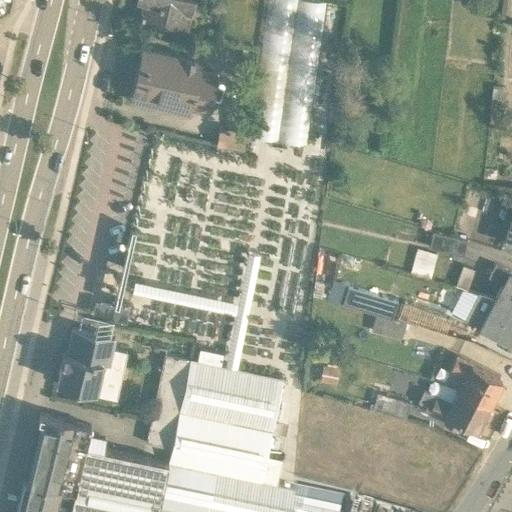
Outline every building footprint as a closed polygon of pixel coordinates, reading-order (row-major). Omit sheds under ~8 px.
[(193,0),(135,0),(135,3),(143,5),(140,18),(187,29),(193,0)] [(309,142),(323,0),(270,0),(257,137),(309,142)] [(128,101),(188,115),(190,108),(207,111),(216,71),(199,67),(200,60),(141,46),(137,63),(136,63),(128,101)] [(511,206),(501,244),(511,246),(511,206)] [(465,240),(431,233),(428,247),(462,255),(465,240)] [(436,254),(416,249),(409,274),(428,279),(436,254)] [(511,272),(493,263),(486,275),(499,283),(492,298),(511,309),(511,272)] [(461,265),(454,286),(466,290),(473,269),(461,265)] [(391,318),(396,300),(347,286),(341,304),(391,318)] [(511,309),(492,298),(476,293),(464,319),(477,326),(477,327),(507,342),(511,332),(511,309)] [(94,299),(91,314),(124,322),(128,308),(94,299)] [(62,351),(56,381),(115,397),(125,351),(112,347),(113,338),(108,337),(112,322),(79,314),(75,329),(71,328),(66,352),(62,351)] [(375,314),(370,331),(399,340),(404,323),(375,314)] [(171,448),(190,358),(163,353),(145,444),(171,448)] [(456,387),(489,404),(501,379),(455,354),(447,371),(460,379),(456,387)] [(338,511),(341,499),(276,483),(280,459),(279,457),(265,455),(278,377),(190,358),(171,448),(168,462),(101,448),(84,445),(68,511),(338,511)] [(338,368),(322,364),(319,381),(335,384),(338,368)] [(459,420),(476,430),(489,404),(456,387),(440,382),(434,395),(423,390),(417,401),(424,405),(422,409),(456,425),(459,420)] [(376,393),(371,410),(404,418),(409,402),(376,393)] [(101,448),(104,436),(88,432),(89,424),(40,414),(15,511),(68,511),(84,445),(101,448)]
